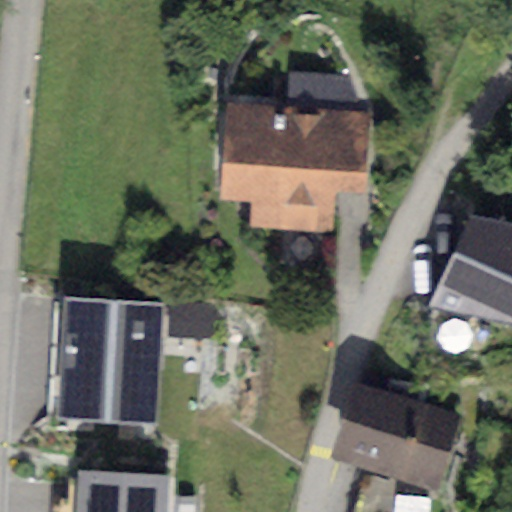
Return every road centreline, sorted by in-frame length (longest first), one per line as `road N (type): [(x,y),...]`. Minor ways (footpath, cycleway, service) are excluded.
road 1 (residential): [(511,69),(409,213),(357,344),(313,511)]
road 2 (residential): [(0,257),(23,0)]
